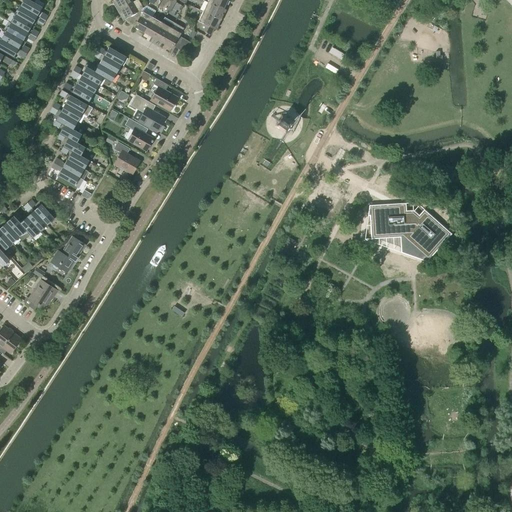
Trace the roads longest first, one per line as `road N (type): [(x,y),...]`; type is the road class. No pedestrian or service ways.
road 1 (residential): [(127,511),(299,183)]
road 2 (residential): [(113,229),(197,101),(191,77)]
road 3 (residential): [(36,337),(57,327),(113,229)]
road 4 (residential): [(191,77),(101,24),(95,0)]
